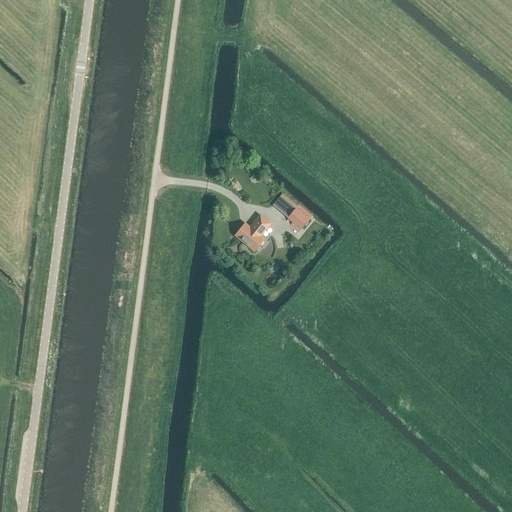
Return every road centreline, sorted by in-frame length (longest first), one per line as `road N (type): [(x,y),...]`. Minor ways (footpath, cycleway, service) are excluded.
road 1 (unclassified): [(21,511),(89,0)]
road 2 (unclassified): [(107,511),(175,0)]
